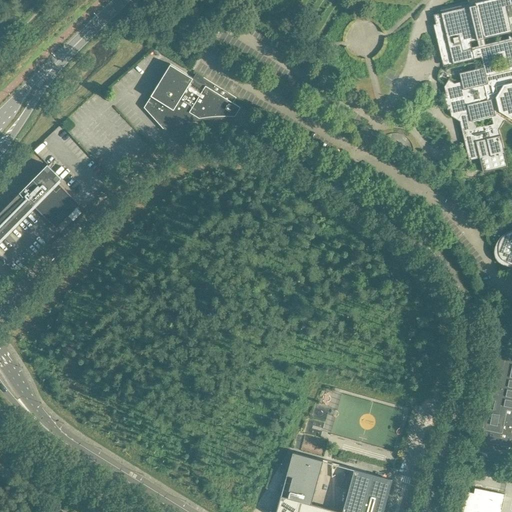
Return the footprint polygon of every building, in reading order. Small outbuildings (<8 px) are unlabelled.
[(447,86),(446,89),(445,89),(446,93),(443,93),(447,110),(449,109),(450,113),(452,113),(453,114),(459,118),(458,120),(460,121),(465,144),(469,160),(469,159),(479,156),(483,172),(508,166),(504,152),(500,135),(498,130),(504,120),(510,124),(511,123),(511,4),(511,5),(509,0),(467,0),(468,3),(440,10),(441,13),(433,14),(445,65),(446,65),(481,57),(484,67),(459,73),(461,81),(454,83),(449,79),(448,79),(448,80),(450,81),(447,86)] [(200,120),(206,119),(212,119),(217,118),(223,118),(229,118),(235,118),(233,118),(233,116),(235,116),(240,107),(233,103),(236,97),(203,77),(206,79),(202,85),(193,79),(193,78),(170,64),(172,65),(160,85),(158,83),(150,95),(151,96),(144,107),(163,128),(164,128),(164,130),(163,130),(164,131),(174,127),(174,126),(173,127),(172,123),(176,122),(181,120),(182,123),(181,123),(182,124),(187,122),(192,121),(191,118),(197,117),(199,118),(201,117),(201,119),(200,120)] [(0,239),(33,206),(56,228),(68,216),(73,221),(81,213),(76,208),(80,204),(57,182),(61,178),(47,164),(43,168),(0,212),(0,239)] [(498,245),(498,248),(498,250),(498,253),(499,255),(500,257),(502,259),(500,261),(500,262),(502,263),(504,264),(507,265),(506,265),(509,266),(511,267),(511,266),(511,230),(511,231),(509,232),(507,232),(507,233),(506,232),(504,234),(502,236),(501,238),(499,240),(498,242),(498,245)] [(484,429),(482,441),(499,445),(500,441),(509,443),(508,447),(511,447),(511,356),(505,355),(506,355),(498,353),(488,399),(495,400),(493,409),(486,408),(482,429),(484,429)] [(382,511),(392,479),(354,469),(348,490),(346,489),(343,501),(345,502),(342,511),(311,503),(323,460),(293,452),(275,511),(382,511)]
